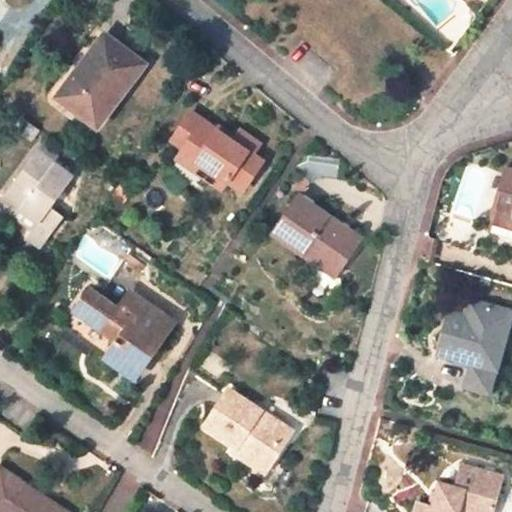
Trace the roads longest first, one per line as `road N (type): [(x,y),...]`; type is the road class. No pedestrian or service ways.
road 1 (residential): [(417,167),(328,511)]
road 2 (residential): [(170,0),(367,157),(417,167)]
road 3 (residential): [(0,374),(203,511)]
road 4 (residential): [(511,13),(431,135)]
